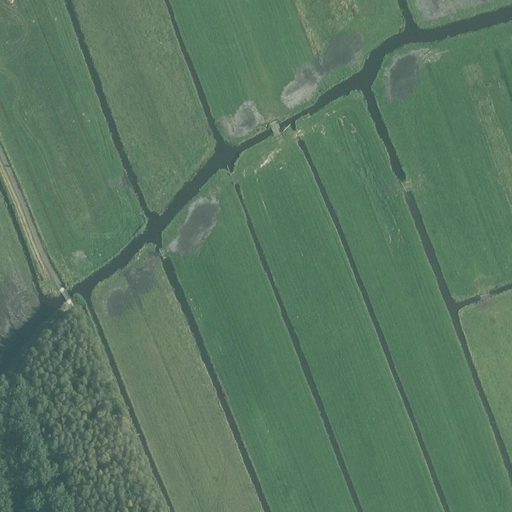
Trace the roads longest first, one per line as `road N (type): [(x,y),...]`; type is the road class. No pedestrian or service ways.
road 1 (track): [(277,135),(414,511)]
road 2 (track): [(233,0),(272,124)]
